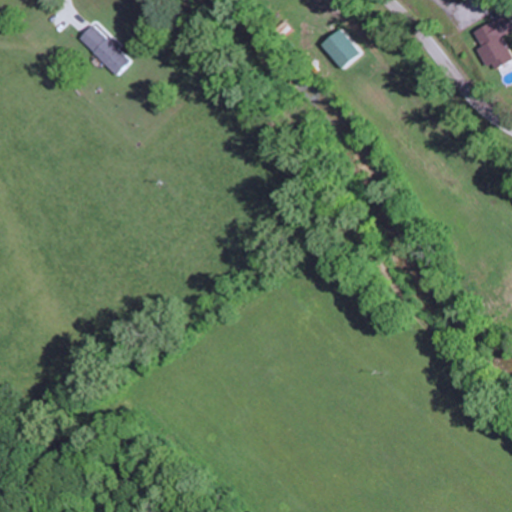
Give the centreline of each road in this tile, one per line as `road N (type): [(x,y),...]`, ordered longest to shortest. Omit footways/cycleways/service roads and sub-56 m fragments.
road 1 (residential): [(498,511),(481,469),(428,416),(187,93),(175,11)]
road 2 (secondary): [(511,126),(474,98),(383,0)]
